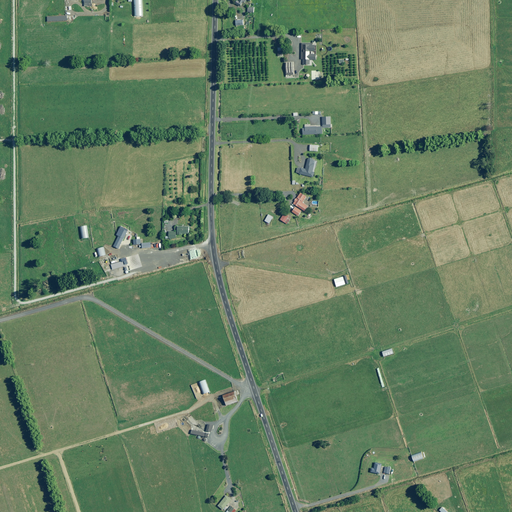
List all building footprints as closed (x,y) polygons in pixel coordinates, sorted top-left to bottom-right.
[(142,0),(133,0),(134,16),(143,16),(142,0)] [(312,45),(312,43),(302,43),(302,59),(304,59),(304,64),(310,65),(310,60),(316,60),(316,54),(310,54),(310,51),(316,51),(316,45),(312,45)] [(331,128),(331,117),(323,117),(323,128),(331,128)] [(311,127),(311,125),(305,125),(306,131),(304,131),(304,135),(323,134),(322,126),(311,127)] [(314,160),(308,158),(305,169),(301,168),(299,174),(313,177),(315,172),(313,172),(315,164),(313,163),(314,160)] [(306,196),(301,193),(293,204),(296,205),(292,212),(298,216),(302,211),(304,212),(308,206),(302,203),(306,196)] [(273,217),(268,214),(265,221),(270,224),(273,217)] [(291,218),(284,214),(281,220),(288,224),(291,218)] [(89,238),(87,226),(80,227),(82,239),(89,238)] [(182,234),(189,234),(190,227),(175,226),(175,231),(169,231),(169,238),(177,238),(177,235),(182,235),(182,234)] [(128,231),(122,229),(114,246),(119,249),(124,238),(125,239),(128,231)] [(105,255),(103,247),(97,249),(99,257),(105,255)] [(129,265),(127,261),(123,262),(123,261),(111,264),(113,269),(129,265)] [(346,284),(343,277),(335,279),(337,287),(346,284)] [(210,392),(205,380),(199,382),(204,394),(210,392)] [(238,391),(235,392),(223,395),(227,405),(238,402),(236,395),(239,394),(238,391)] [(423,458),(422,452),(412,455),(414,461),(423,458)] [(382,464),(375,462),(374,468),(372,468),(371,472),(380,474),(382,464)] [(231,500),(226,496),(219,506),(224,510),(231,500)]
